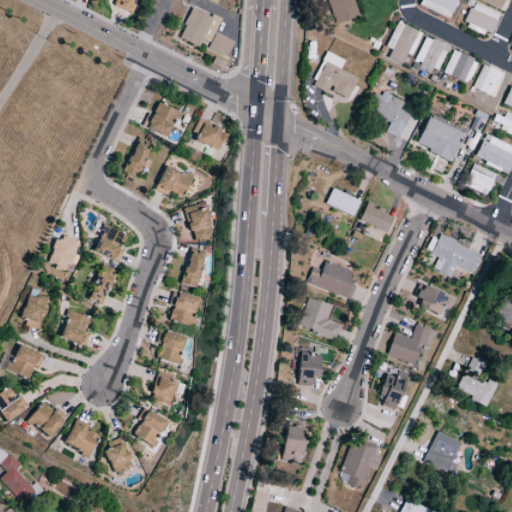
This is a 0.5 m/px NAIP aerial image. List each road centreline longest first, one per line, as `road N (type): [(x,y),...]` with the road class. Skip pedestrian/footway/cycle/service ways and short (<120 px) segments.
road 1 (primary): [(254,113),(236,333),(203,511)]
road 2 (residential): [(501,232),(366,511)]
road 3 (primary): [(231,511),(263,339),(273,218)]
road 4 (residential): [(511,237),(278,124)]
road 5 (residential): [(254,113),(30,0)]
road 6 (residential): [(86,182),(143,220),(155,241),(110,385)]
road 7 (residential): [(435,198),(376,305),(340,407)]
road 8 (residential): [(149,57),(86,182)]
road 9 (secondary): [(278,124),(285,0)]
road 10 (residential): [(404,14),(511,67)]
